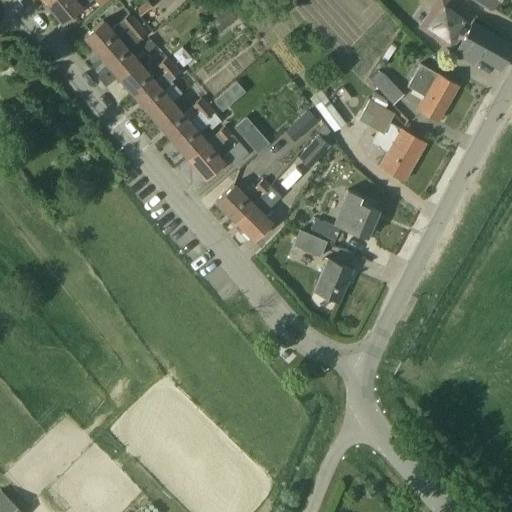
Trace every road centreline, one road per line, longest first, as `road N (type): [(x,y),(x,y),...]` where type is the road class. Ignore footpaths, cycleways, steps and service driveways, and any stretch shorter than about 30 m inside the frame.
road 1 (tertiary): [(6,0),(353,402)]
road 2 (tertiary): [(353,402),(511,91)]
road 3 (tertiary): [(449,511),(353,402)]
